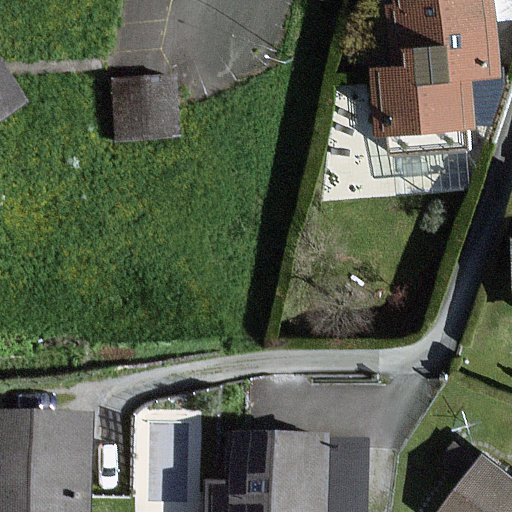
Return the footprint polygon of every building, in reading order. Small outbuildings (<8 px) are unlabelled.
[(494,0),(397,0),(403,66),(377,69),(382,131),(474,123),(470,77),(501,74),(494,0)] [(116,71),(118,129),(175,127),(174,69),(116,71)] [(0,86),(0,118),(15,107),(0,86)] [(75,511),(77,423),(0,421),(0,511),(75,511)] [(313,442),(228,440),(227,487),(206,486),(205,511),(347,511),(348,454),(312,454),(313,442)] [(511,511),(511,480),(484,460),(445,511),(511,511)]
